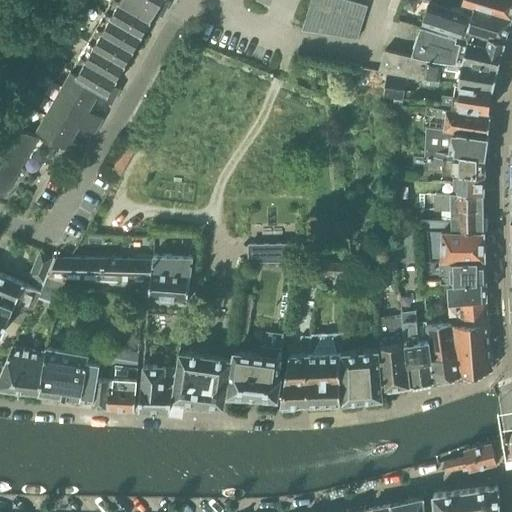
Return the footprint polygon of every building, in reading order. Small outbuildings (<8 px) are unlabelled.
[(111,0),(37,128),(82,154),(87,146),(72,137),(80,124),(95,132),(104,117),(89,108),(97,95),(112,103),(121,87),(113,83),(155,11),(162,15),(171,0),(111,0)] [(79,0),(64,26),(71,31),(89,2),(85,0),(79,0)] [(358,38),(368,5),(349,0),(311,0),(303,30),(358,38)] [(511,0),(427,0),(430,1),(437,4),(472,14),(474,5),(511,16),(511,0)] [(467,35),(468,39),(474,40),(486,43),(489,35),(506,40),(511,16),(474,5),(472,14),(437,4),(430,1),(423,21),(467,35)] [(421,26),(412,55),(412,56),(442,62),(446,62),(456,62),(461,62),(463,61),(499,67),(506,40),(489,35),(486,43),(474,40),(468,39),(467,44),(456,41),(457,38),(421,26)] [(424,77),(440,79),(442,62),(412,56),(412,55),(385,49),(379,70),(388,71),(408,74),(424,77)] [(456,82),(494,87),(499,67),(463,61),(461,62),(456,62),(446,62),(444,71),(447,72),(446,76),(456,76),(456,72),(460,72),(459,82),(456,81),(456,82)] [(160,68),(148,89),(154,93),(167,72),(160,68)] [(388,71),(384,92),(383,95),(404,98),(408,74),(388,71)] [(443,94),(441,102),(453,104),(453,105),(490,111),(491,100),(493,98),(493,92),(492,90),(493,88),(494,88),(494,87),(456,82),(454,95),(443,94)] [(143,97),(131,118),(138,122),(150,101),(143,97)] [(444,129),(488,134),(491,116),(434,107),(432,115),(445,117),(444,129)] [(0,132),(0,154),(21,166),(38,136),(8,119),(0,132)] [(488,134),(444,129),(427,126),(425,154),(454,155),(455,150),(485,155),(487,135),(488,134)] [(454,172),(484,174),(485,155),(455,150),(454,155),(425,154),(425,155),(425,169),(435,170),(454,172)] [(21,166),(0,154),(0,193),(4,196),(21,166)] [(484,174),(454,172),(454,181),(433,181),(435,170),(425,169),(425,170),(420,173),(421,191),(431,190),(439,190),(444,190),(450,190),(463,191),(484,193),(484,174)] [(452,207),(484,208),(484,193),(463,191),(450,190),(444,190),(439,190),(431,190),(429,206),(452,207)] [(428,229),(443,229),(485,230),(484,208),(452,207),(452,219),(429,218),(428,229)] [(448,259),(486,258),(485,230),(443,229),(441,259),(448,259)] [(297,241),(248,242),(248,260),(297,260),(297,241)] [(154,254),(153,258),(151,277),(143,277),(141,295),(167,297),(173,254),(154,254)] [(188,299),(190,284),(194,255),(173,254),(167,297),(188,299)] [(57,255),(49,274),(143,277),(151,277),(153,258),(57,255)] [(448,259),(441,259),(441,272),(449,271),(449,281),(487,279),(486,258),(448,259)] [(0,332),(3,333),(15,304),(32,312),(42,290),(0,272),(0,332)] [(42,290),(40,295),(59,303),(65,283),(47,277),(42,290)] [(449,281),(450,300),(453,300),(487,297),(487,279),(449,281)] [(197,285),(190,284),(188,299),(181,340),(188,341),(197,285)] [(487,297),(453,300),(455,324),(458,361),(459,374),(459,375),(492,369),(487,297)] [(410,307),(402,308),(403,313),(410,385),(412,385),(411,383),(436,379),(434,367),(431,339),(430,339),(427,323),(426,320),(417,321),(416,310),(410,311),(410,307)] [(410,385),(403,313),(380,316),(381,330),(381,336),(380,337),(380,345),(380,348),(383,389),(410,385)] [(427,323),(430,339),(431,339),(434,367),(436,379),(459,375),(459,374),(458,361),(455,324),(453,323),(451,321),(427,323)] [(233,357),(228,394),(279,398),(282,374),(279,373),(284,346),(281,346),(283,334),(267,331),(266,344),(263,343),(262,353),(234,349),(233,357)] [(343,400),(343,380),(342,351),(345,333),(312,334),(311,335),(309,352),(307,353),(308,402),(343,401),(343,400)] [(282,403),(308,402),(307,353),(309,352),(311,335),(301,335),(299,353),(290,353),(282,402),(282,403)] [(0,386),(40,391),(47,351),(13,345),(0,376),(0,386)] [(47,351),(40,391),(40,392),(81,398),(81,397),(87,359),(98,361),(99,354),(47,345),(47,351)] [(383,389),(380,348),(342,351),(343,380),(343,400),(385,396),(383,389)] [(177,368),(171,409),(183,410),(185,399),(227,405),(228,394),(233,357),(180,349),(177,368)] [(94,399),(98,377),(99,370),(103,370),(104,355),(99,354),(98,361),(87,359),(81,397),(94,399)] [(98,377),(94,399),(93,406),(108,406),(109,386),(113,385),(116,364),(115,364),(115,365),(111,364),(110,378),(98,377)] [(115,364),(116,364),(113,385),(109,386),(108,406),(136,408),(137,387),(138,366),(115,364)] [(171,409),(177,368),(157,366),(157,365),(143,364),(140,408),(171,409)] [(497,461),(492,442),(492,441),(464,448),(466,455),(445,460),(447,470),(463,466),(464,469),(469,468),(497,461)] [(499,511),(499,486),(434,493),(436,511),(499,511)] [(392,503),(392,511),(425,511),(424,497),(424,495),(392,503)] [(392,511),(392,503),(370,508),(370,511),(392,511)]
